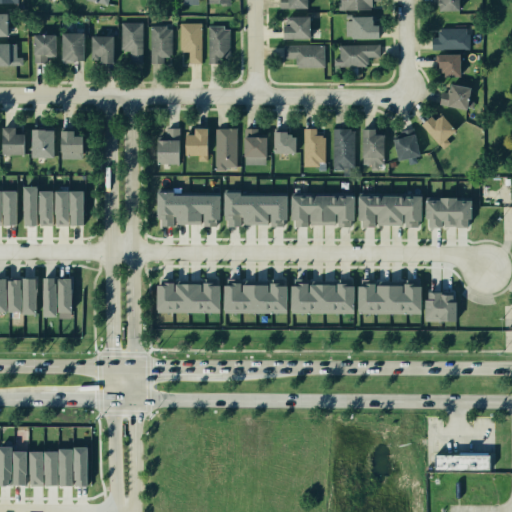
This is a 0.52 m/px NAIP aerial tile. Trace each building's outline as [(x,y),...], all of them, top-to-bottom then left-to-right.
[(308,8),(308,0),(280,0),(280,8),(308,8)] [(337,0),(376,0),(376,9),(338,9),(337,0)] [(430,0),(459,0),(459,11),(439,11),(439,1),(430,1),(430,0)] [(8,13),(0,13),(0,35),(8,36),(8,13)] [(342,16),(376,15),(377,36),(342,36),(342,16)] [(286,16),(309,16),(310,38),(283,38),(282,25),(286,25),(286,16)] [(149,21),(170,21),(171,60),(149,60),(149,21)] [(117,22),(140,22),(141,65),(117,65),(117,22)] [(175,23),(199,23),(200,62),(178,63),(175,23)] [(205,25),(226,24),(227,61),(206,62),(205,25)] [(437,27),(470,27),(470,50),(429,50),(429,35),(437,35),(437,27)] [(58,30),(79,30),(79,61),(56,59),(58,30)] [(86,32),(109,33),(110,63),(87,63),(86,32)] [(28,34),(50,34),(49,63),(30,61),(28,34)] [(0,43),(11,43),(11,65),(0,65),(0,43)] [(281,44),(325,43),(325,67),(294,68),(294,56),(282,57),(281,44)] [(338,44),(378,44),(378,57),(367,57),(367,65),(338,65),(339,71),(333,71),(333,58),(338,58),(338,44)] [(434,54),(460,54),(460,77),(443,77),(443,72),(440,73),(440,67),(434,67),(434,54)] [(450,83),(470,87),(466,109),(438,103),(441,91),(448,92),(450,83)] [(435,121),(442,116),(454,132),(439,145),(422,124),(431,116),(435,121)] [(1,127),(15,127),(15,133),(23,134),(23,154),(1,154),(1,127)] [(165,127),(178,127),(178,163),(156,163),(156,136),(165,136),(165,127)] [(185,132),(194,133),(194,127),(207,128),(207,155),(185,154),(185,132)] [(212,127),(233,127),(234,167),(213,167),(212,127)] [(330,127),(350,127),(350,165),(331,166),(330,127)] [(243,128),(256,128),(256,134),(266,135),(265,163),(243,163),(243,128)] [(273,128),(287,128),(287,134),(291,134),(291,137),(295,137),(295,153),(272,153),(273,128)] [(302,128),(315,128),(315,134),(324,134),(324,162),(317,162),(318,166),(302,166),(302,128)] [(31,129),(53,129),(53,156),(30,156),(31,129)] [(361,129),(374,129),(374,134),(383,135),(382,163),(377,163),(377,169),(369,169),(369,164),(361,164),(361,129)] [(393,134),(413,129),(420,154),(399,159),(393,134)] [(60,131),(73,131),(73,136),(82,136),(82,153),(60,152),(60,131)] [(37,226),(36,186),(23,187),(24,226),(37,226)] [(16,190),(0,190),(0,224),(2,225),(16,225),(16,190)] [(55,226),(70,225),(84,225),(83,190),(55,191),(55,226)] [(156,190),(174,190),(173,195),(219,195),(219,219),(215,219),(215,226),(202,226),(202,223),(172,223),(172,226),(159,226),(159,219),(156,219),(156,190)] [(39,191),(39,226),(53,225),(52,191),(39,191)] [(224,192),(241,192),(241,197),(287,197),(287,221),(283,221),(283,228),(269,228),(269,225),(240,224),(240,227),(227,227),(227,221),(224,221),(224,192)] [(290,196),(354,195),(354,220),(349,220),(349,226),(335,226),(335,223),(306,223),(306,226),(294,226),(294,220),(290,220),(290,196)] [(358,197),(422,196),(422,221),(417,221),(417,227),(403,227),(403,224),(374,224),(374,227),(362,227),(362,221),(359,221),(358,197)] [(426,199),(467,200),(467,225),(426,224),(426,199)] [(22,278),(22,314),(34,314),(35,290),(34,290),(34,278),(22,278)] [(42,278),(42,316),(55,316),(55,293),(55,284),(53,284),(53,278),(42,278)] [(7,281),(7,311),(20,311),(20,289),(19,289),(19,280),(12,279),(12,281),(7,281)] [(57,279),(57,311),(70,312),(70,290),(69,290),(69,279),(57,279)] [(149,281),(214,281),(215,308),(151,307),(149,281)] [(219,282),(284,282),(285,309),(220,308),(219,282)] [(287,284),(352,284),(352,311),(288,310),(287,284)] [(354,285),(419,286),(419,313),(355,311),(354,285)] [(423,291),(451,292),(452,319),(422,319),(423,291)] [(11,446),(0,446),(0,485),(12,485),(11,446)] [(74,446),(73,486),(87,486),(88,447),(74,446)] [(72,448),(58,449),(59,486),(72,486),(72,448)] [(27,451),(13,451),(13,485),(26,485),(27,451)] [(43,486),(43,451),(29,451),(30,486),(43,486)] [(57,451),(44,451),(45,485),(58,485),(57,451)] [(428,451),(489,451),(488,470),(430,470),(428,451)]
